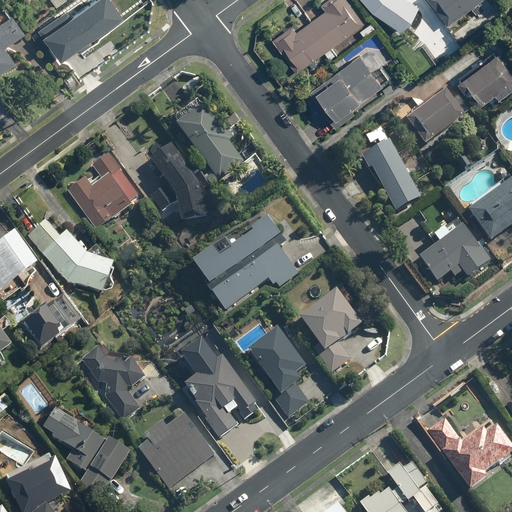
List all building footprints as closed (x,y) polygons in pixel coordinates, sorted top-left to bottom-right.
[(97,0),(87,0),(49,28),(71,57),(88,45),(91,49),(100,43),(97,38),(116,24),(97,0)] [(273,41),(297,73),(366,23),(348,0),(321,0),(317,4),(323,12),(296,32),(292,27),(273,41)] [(363,0),(375,13),(374,14),(403,32),(420,5),(412,0),(363,0)] [(430,0),(449,24),(481,0),(430,0)] [(0,72),(14,62),(3,46),(23,32),(10,13),(0,20),(0,72)] [(511,69),(499,52),(459,81),(478,107),(511,82),(511,69)] [(360,54),(310,91),(337,129),(357,114),(353,109),(384,86),(360,54)] [(65,63),(57,69),(72,88),(79,83),(65,63)] [(407,123),(426,148),(467,119),(448,93),(407,123)] [(205,107),(178,128),(220,182),(244,163),(230,144),(234,140),(225,128),(223,130),(205,107)] [(422,200),(391,144),(366,158),(397,213),(422,200)] [(151,161),(168,186),(152,198),(163,213),(179,202),(183,223),(209,218),(202,188),(173,146),(151,161)] [(87,179),(68,193),(97,233),(133,208),(131,204),(140,198),(110,156),(93,168),(103,181),(93,188),(87,179)] [(511,182),(469,213),(492,244),(511,229),(511,182)] [(240,229),(192,264),(210,289),(208,290),(225,313),(270,281),(274,287),(278,284),(281,289),(299,276),(280,250),(288,245),(268,218),(252,229),(254,233),(247,238),(240,229)] [(110,267),(85,258),(63,235),(57,241),(41,225),(26,239),(36,250),(35,252),(65,284),(65,285),(98,297),(110,267)] [(464,228),(421,260),(438,284),(452,274),(456,280),(464,274),(468,280),(492,262),(482,249),(481,251),(464,228)] [(10,235),(0,241),(0,292),(34,267),(10,235)] [(342,287),(318,304),(321,308),(302,322),(318,344),(310,350),(331,378),(353,362),(342,346),(365,330),(349,307),(354,303),(342,287)] [(43,306),(19,323),(40,351),(79,322),(61,297),(45,309),(43,306)] [(283,331),(254,352),(281,389),(274,394),(289,415),(309,401),(297,385),(305,379),(301,373),(310,367),(283,331)] [(205,374),(186,388),(198,405),(195,407),(219,440),(238,427),(230,415),(238,409),(235,405),(249,395),(210,341),(191,355),(205,374)] [(141,410),(129,393),(129,389),(133,389),(146,379),(134,363),(129,366),(111,365),(100,351),(83,364),(96,381),(96,385),(108,386),(107,398),(124,423),(141,410)] [(128,455),(105,441),(104,444),(52,412),(41,429),(51,436),(50,438),(71,451),(64,462),(84,474),(78,484),(101,498),(128,455)] [(139,451),(169,491),(216,457),(186,417),(168,430),(164,425),(146,439),(150,443),(139,451)] [(445,419),(427,432),(470,491),(488,478),(485,474),(511,454),(511,445),(498,426),(487,434),(484,429),(463,444),(445,419)] [(17,511),(47,511),(44,507),(68,496),(52,462),(4,484),(17,511)] [(369,498),(360,504),(365,511),(442,511),(426,490),(429,488),(413,465),(404,471),(401,466),(388,475),(398,489),(392,493),(390,489),(381,496),(379,494),(370,500),(369,498)]
